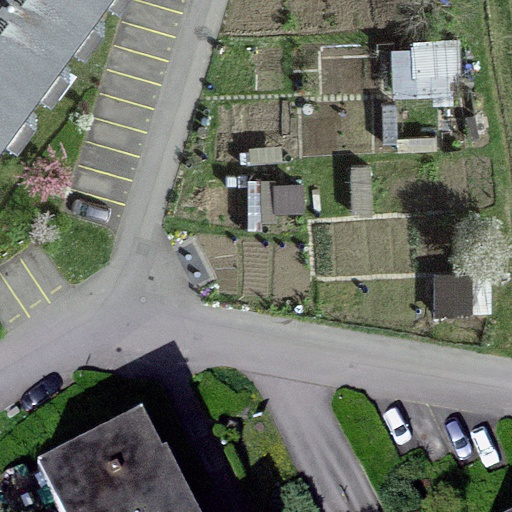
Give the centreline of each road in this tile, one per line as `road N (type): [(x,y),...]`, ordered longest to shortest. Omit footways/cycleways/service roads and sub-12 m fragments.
road 1 (residential): [(511,381),(154,318),(114,301)]
road 2 (residential): [(114,301),(206,0)]
road 3 (residential): [(0,372),(114,301)]
